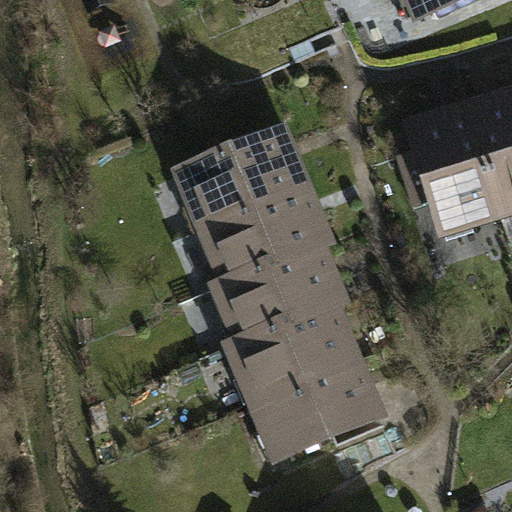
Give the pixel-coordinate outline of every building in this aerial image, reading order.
[(459,0),(421,0),(427,13),(459,0)] [(511,96),(469,110),(502,215),(511,211),(511,96)] [(502,215),(469,110),(410,128),(418,152),(398,158),(414,209),(434,202),(440,223),(467,215),(470,225),(502,215)] [(306,189),(282,133),(180,175),(193,207),(202,203),(213,227),(306,189)] [(328,243),(306,189),(213,227),(204,231),(216,262),(226,258),(236,282),(319,247),(328,243)] [(342,302),(319,247),(236,282),(217,290),(230,320),(239,316),(249,341),(333,306),(342,302)] [(333,306),(249,341),(230,349),(243,379),(253,375),(263,399),(356,361),(333,306)] [(356,361),(263,399),(254,403),(266,434),(276,430),(286,455),(379,417),(356,361)]
